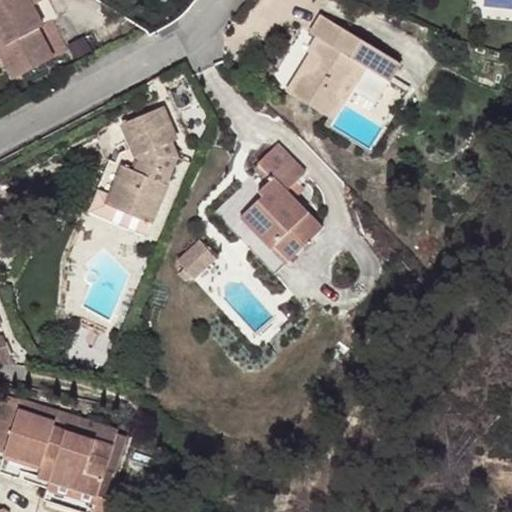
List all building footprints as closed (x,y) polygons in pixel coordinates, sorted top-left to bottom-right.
[(0,0),(0,13),(24,5),(28,3),(27,0),(0,0)] [(35,0),(28,3),(24,5),(0,13),(0,65),(12,94),(70,69),(52,30),(41,35),(36,23),(52,16),(44,0),(35,0)] [(389,114),(326,50),(309,64),(314,70),(270,112),(337,180),(354,162),(321,131),(348,107),(373,131),(389,114)] [(123,175),(121,186),(127,189),(116,227),(156,242),(178,188),(170,184),(172,177),(171,174),(166,163),(182,157),(164,123),(124,139),(137,163),(131,167),(125,171),(123,175)] [(263,256),(277,271),(312,236),(297,221),(276,199),(295,181),(266,152),(246,172),(250,176),(260,188),(247,200),(251,205),(228,227),(259,259),(263,256)] [(127,189),(121,186),(110,183),(96,219),(116,227),(127,189)] [(165,269),(183,289),(206,267),(188,248),(165,269)] [(0,452),(4,454),(18,408),(21,400),(0,393),(0,452)] [(68,424),(18,408),(4,454),(4,455),(53,470),(44,500),(80,511),(90,511),(113,445),(66,430),(68,424)] [(68,424),(66,430),(113,445),(118,430),(71,414),(68,424)] [(172,511),(190,511),(205,498),(197,487),(172,511)]
